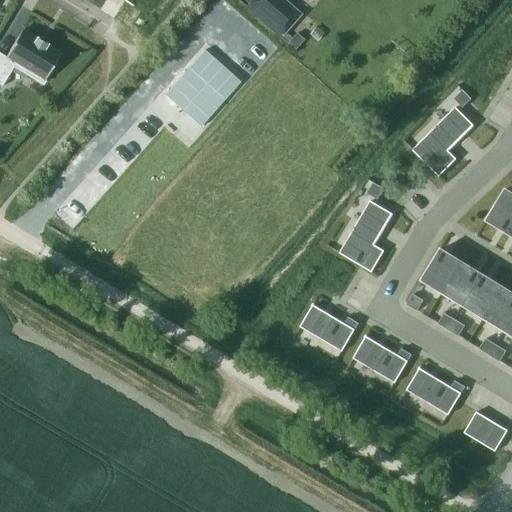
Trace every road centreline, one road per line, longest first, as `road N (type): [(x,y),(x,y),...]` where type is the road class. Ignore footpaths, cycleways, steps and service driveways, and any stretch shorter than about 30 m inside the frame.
road 1 (unclassified): [(471,511),(0,226)]
road 2 (residential): [(511,141),(436,215),(376,308),(511,394)]
